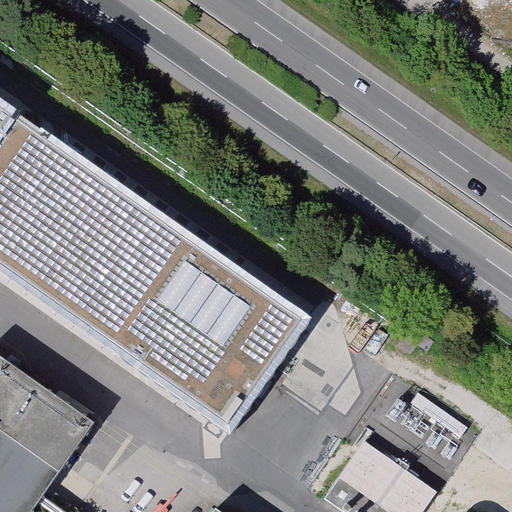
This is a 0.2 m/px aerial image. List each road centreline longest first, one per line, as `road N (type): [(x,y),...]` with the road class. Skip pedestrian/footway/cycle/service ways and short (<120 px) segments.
road 1 (motorway): [(114,0),(511,278)]
road 2 (motorway): [(511,201),(225,0)]
